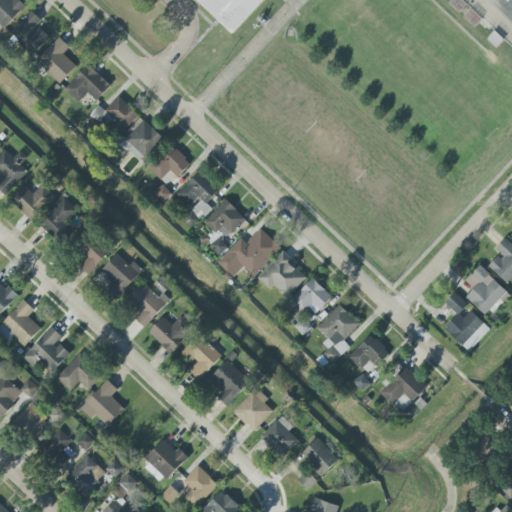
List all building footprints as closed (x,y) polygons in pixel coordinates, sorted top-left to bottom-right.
[(0,0),(0,24),(5,29),(26,6),(19,0),(0,0)] [(196,0),(233,34),(265,0),(196,0)] [(50,37),(38,26),(42,21),(31,11),(10,33),(34,55),(50,37)] [(61,84),(76,66),(63,54),(70,47),(59,38),(37,63),(61,84)] [(97,101),(111,86),(89,65),(65,90),(79,103),(88,93),(97,101)] [(104,111),(99,106),(91,114),(99,123),(105,118),(120,134),(139,116),(119,96),(104,111)] [(139,126),(135,122),(118,143),(143,163),(164,137),(144,121),(139,126)] [(150,170),(168,187),(190,163),(173,146),(150,170)] [(28,173),(20,164),(22,163),(8,148),(0,155),(0,181),(3,184),(0,186),(0,189),(5,195),(28,173)] [(191,209),(190,209),(202,220),(212,209),(206,204),(219,190),(199,171),(176,195),(191,209)] [(11,201),(33,221),(55,196),(42,185),(34,194),(25,186),(11,201)] [(154,193),(163,203),(172,195),(163,185),(154,193)] [(78,210),(65,198),(40,225),(61,244),(74,230),(66,223),(78,210)] [(226,240),(245,219),(225,200),(205,222),(226,240)] [(218,263),(228,273),(237,263),(253,278),(281,248),(260,229),(246,244),(241,239),(218,263)] [(91,272),(109,255),(86,231),(68,248),(91,272)] [(228,249),(221,238),(210,245),(218,256),(228,249)] [(511,278),(511,244),(505,238),(494,250),(500,255),(489,266),(507,284),(511,278)] [(258,279),(270,290),(273,285),(287,298),(306,278),(288,262),(291,259),(283,252),(258,279)] [(134,261),(130,265),(118,254),(102,271),(113,282),(105,290),(116,300),(144,271),(134,261)] [(465,281),(474,289),(466,297),(488,318),(509,294),(479,266),(465,281)] [(302,313),(308,308),(315,314),(332,298),(313,278),(290,300),(302,313)] [(135,319),(144,328),(172,298),(156,283),(150,290),(142,282),(127,298),(142,312),(135,319)] [(0,312),(17,294),(7,285),(4,289),(0,284),(0,312)] [(445,303),(457,314),(444,329),(469,352),(490,329),(470,311),(464,318),(459,314),(468,305),(455,292),(445,303)] [(24,347),(41,329),(27,317),(34,310),(24,300),(0,325),(0,333),(8,341),(12,337),(24,347)] [(317,328),(330,341),(320,352),(333,364),(349,347),(344,341),(360,324),(339,305),(317,328)] [(149,331),(170,354),(195,330),(182,316),(171,325),(164,318),(149,331)] [(70,355),(57,341),(62,337),(53,328),(22,357),(35,371),(42,364),(51,374),(70,355)] [(370,361),(376,368),(390,354),(371,335),(348,357),(361,370),(370,361)] [(193,364),(188,370),(200,380),(221,357),(198,336),(182,354),(193,364)] [(102,376),(78,354),(56,378),(70,392),(79,382),(88,391),(102,376)] [(250,382),(226,360),(209,380),(223,392),(218,398),(228,407),(250,382)] [(413,403),(427,387),(405,367),(380,394),(392,406),(403,394),(413,403)] [(23,395),(3,377),(0,380),(0,416),(2,418),(23,395)] [(29,398),(38,390),(29,380),(20,388),(29,398)] [(91,420),(95,415),(108,427),(125,409),(111,397),(118,390),(107,380),(80,410),(91,420)] [(254,432),(273,411),(265,404),(269,399),(256,388),(234,413),(254,432)] [(12,423),(31,441),(50,420),(31,403),(12,423)] [(58,425),(67,417),(57,407),(49,416),(58,425)] [(289,431),(293,427),(281,416),(261,438),(283,458),(299,441),(289,431)] [(72,441),(59,428),(40,448),(62,469),(73,457),(64,450),(72,441)] [(77,442),(86,451),(94,443),(85,434),(77,442)] [(301,454),(322,476),(339,460),(318,438),(301,454)] [(161,484),(187,457),(179,449),(176,452),(164,441),(141,465),(161,484)] [(106,473),(87,456),(66,479),(85,496),(106,473)] [(124,469),(114,460),(105,469),(115,478),(124,469)] [(218,486),(198,466),(183,481),(192,490),(185,497),(196,508),(218,486)] [(308,491),(317,483),(308,472),(298,480),(308,491)] [(111,491),(120,500),(137,483),(129,474),(111,491)] [(511,495),(511,482),(502,490),(509,499),(511,495)] [(241,511),(243,510),(222,490),(200,511),(241,511)] [(336,511),(338,506),(313,498),(307,511),(303,511),(302,511),(336,511)] [(126,511),(115,499),(101,511),(126,511)]
